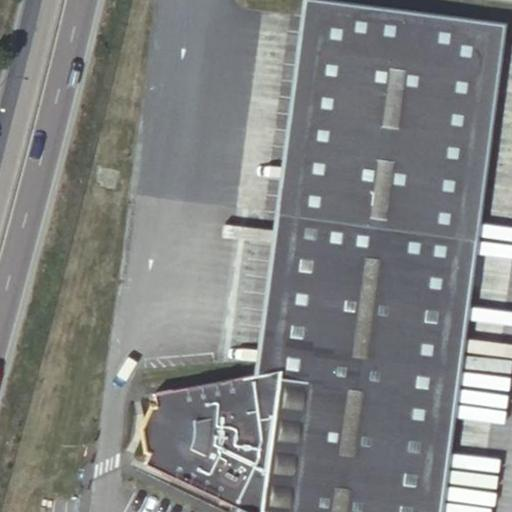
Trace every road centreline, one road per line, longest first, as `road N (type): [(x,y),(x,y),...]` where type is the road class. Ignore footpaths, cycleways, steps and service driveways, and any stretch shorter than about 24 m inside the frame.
road 1 (primary): [(0,302),(78,0)]
road 2 (primary): [(41,0),(0,163)]
